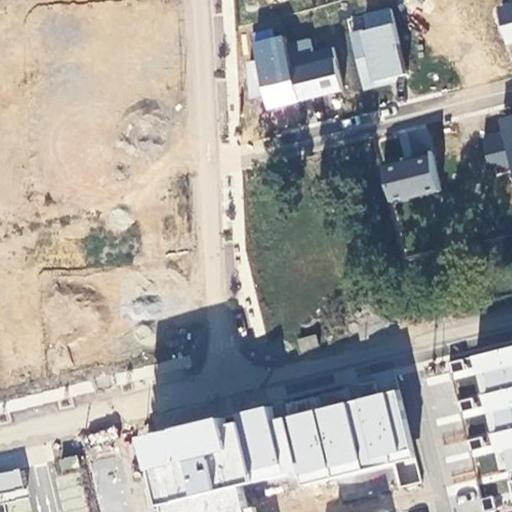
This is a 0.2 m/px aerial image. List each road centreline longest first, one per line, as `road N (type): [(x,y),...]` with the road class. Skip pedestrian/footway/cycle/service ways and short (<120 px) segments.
road 1 (residential): [(210,165),(511,92)]
road 2 (residential): [(227,384),(511,318)]
road 3 (residential): [(227,384),(0,435)]
road 4 (residential): [(210,165),(227,384)]
road 5 (residential): [(197,0),(210,165)]
